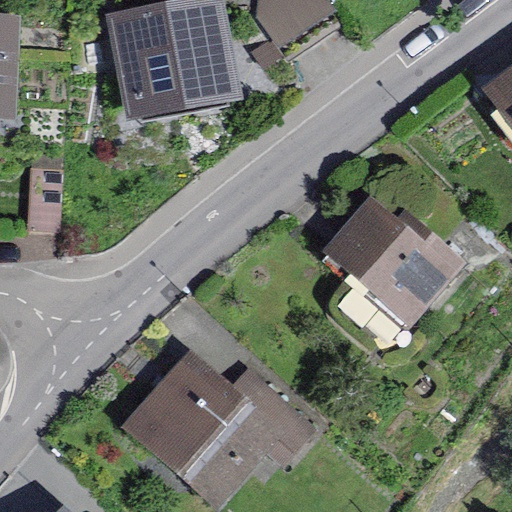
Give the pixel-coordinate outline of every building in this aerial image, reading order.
[(240,109),(223,0),(187,0),(106,12),(123,126),(240,109)] [(278,50),(332,14),(321,0),(259,0),(258,19),(278,50)] [(0,128),(13,129),(19,18),(0,17),(0,128)] [(511,73),(483,96),(511,134),(511,73)] [(60,235),(63,171),(32,170),(29,234),(60,235)] [(370,203),(321,259),(410,337),(466,267),(422,230),(414,241),(370,203)] [(317,431),(246,368),(229,390),(188,354),(118,434),(208,511),(223,511),(267,460),(285,474),(317,431)]
